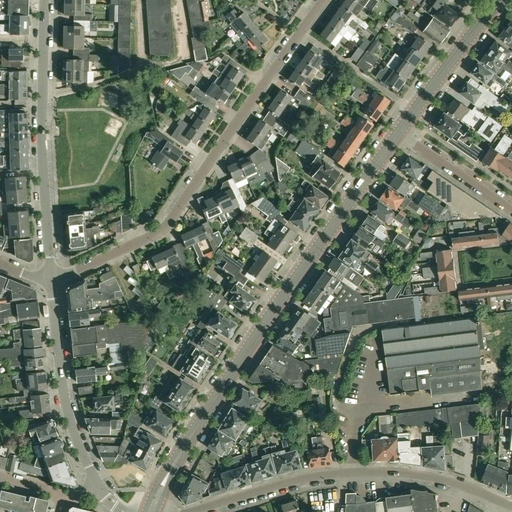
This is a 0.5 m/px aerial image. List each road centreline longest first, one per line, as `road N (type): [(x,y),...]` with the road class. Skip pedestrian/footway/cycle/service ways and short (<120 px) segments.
road 1 (primary): [(150,511),(181,452),(398,133)]
road 2 (residential): [(50,277),(164,227),(324,0)]
road 3 (unclassified): [(192,511),(305,477),(373,472),(462,485),(511,507)]
road 4 (residential): [(50,277),(43,0)]
road 5 (residential): [(97,485),(64,401),(50,277)]
road 6 (primary): [(398,133),(499,0)]
road 7 (residential): [(511,210),(398,133)]
